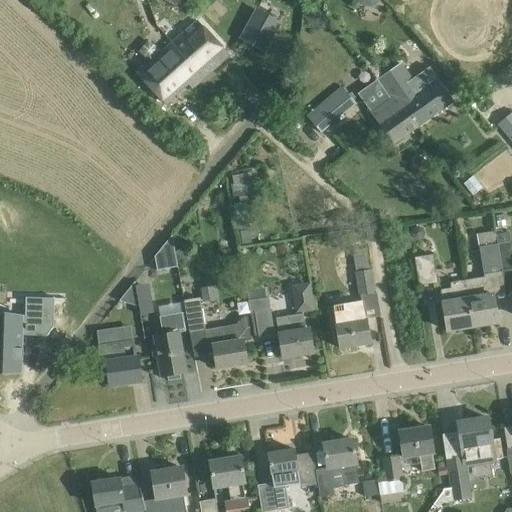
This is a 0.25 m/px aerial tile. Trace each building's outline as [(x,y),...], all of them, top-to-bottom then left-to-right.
[(187,0),(162,0),(179,12),(187,0)] [(281,24),(256,10),(240,38),(266,52),(281,24)] [(229,56),(216,41),(198,22),(139,74),(165,104),(188,83),(192,88),(229,56)] [(416,43),(410,49),(411,57),(418,65),(426,66),(433,61),(432,53),(424,44),(416,43)] [(400,64),(378,80),(399,110),(403,106),(417,127),(454,101),(429,68),(412,80),(400,64)] [(378,80),(357,94),(369,109),(393,144),(417,127),(403,106),(399,110),(378,80)] [(355,103),(341,87),(308,115),(321,131),(355,103)] [(511,111),(501,120),(511,133),(511,111)] [(251,169),(231,173),(234,184),(230,185),(233,198),(256,193),(251,169)] [(236,221),(233,221),(238,249),(244,248),(244,245),(252,243),(251,238),(259,237),(259,242),(272,239),(271,232),(259,234),(257,224),(249,225),(245,203),(233,205),(236,221)] [(494,226),(495,232),(502,272),(501,272),(505,292),(511,291),(511,256),(507,224),(494,226)] [(501,272),(502,272),(495,232),(477,235),(484,277),(465,280),(472,327),(498,323),(493,295),(490,273),(501,272)] [(172,236),(155,257),(157,270),(177,266),(172,236)] [(343,256),(346,273),(355,272),(371,270),(368,248),(347,251),(347,256),(343,256)] [(437,282),(432,255),(415,258),(419,285),(437,282)] [(371,270),(355,272),(359,296),(375,293),(371,270)] [(447,331),(472,327),(465,280),(450,282),(451,288),(441,289),(443,302),(442,302),(447,331)] [(311,282),(292,285),(296,312),(314,310),(311,282)] [(0,372),(20,373),(21,360),(23,360),(23,358),(22,358),(22,350),(23,350),(23,349),(21,349),(21,336),(45,336),(47,336),(53,327),(54,327),(55,299),(55,297),(53,297),(53,298),(41,298),(40,317),(25,317),(4,316),(4,321),(0,320),(0,372)] [(258,337),(275,334),(269,297),(248,301),(254,337),(258,336),(258,337)] [(190,332),(204,330),(205,330),(201,298),(184,300),(190,332)] [(329,326),(336,324),(340,349),(370,344),(366,318),(365,319),(362,301),(347,303),(326,307),(329,326)] [(162,333),(153,334),(161,378),(168,377),(168,381),(180,378),(180,375),(187,374),(179,332),(185,331),(182,313),(160,317),(162,333)] [(313,353),(310,333),(309,329),(306,329),(303,314),(276,318),(283,358),(313,353)] [(205,330),(204,330),(206,346),(213,345),(216,369),(247,364),(243,341),(251,340),(247,317),(243,318),(238,322),(236,325),(205,330)] [(99,325),(81,349),(99,347),(101,364),(106,363),(109,386),(141,381),(138,357),(135,358),(133,342),(121,344),(120,332),(112,333),(111,323),(99,325)] [(488,418),(458,423),(459,432),(442,434),(447,462),(448,463),(448,471),(451,488),(442,489),(443,490),(434,503),(439,507),(442,501),(471,498),(468,474),(466,463),(495,458),(496,461),(503,459),(500,439),(491,440),(488,418)] [(429,427),(399,432),(404,465),(421,463),(422,471),(435,469),(432,453),(433,452),(429,427)] [(356,463),(356,459),(353,440),(323,444),(326,464),(328,474),(317,475),(320,498),(335,495),(334,487),(359,483),(356,463)] [(298,473),(297,469),(294,449),(268,453),(272,483),(257,485),(261,507),(261,511),(289,511),(287,495),(285,486),(298,484),(297,473),(298,473)] [(401,477),(398,455),(381,458),(384,479),(401,477)] [(245,483),(244,477),(241,457),(209,462),(213,487),(229,485),(231,501),(224,502),(225,511),(249,511),(247,498),(245,499),(242,483),(245,483)] [(154,472),(152,473),(157,505),(145,507),(146,510),(146,511),(184,511),(182,495),(186,494),(182,468),(167,470),(167,467),(164,466),(155,467),(153,469),(154,472)] [(136,511),(138,511),(146,510),(145,507),(140,485),(121,488),(120,478),(91,483),(96,511),(136,511)] [(200,502),(201,511),(217,511),(215,499),(200,502)]
